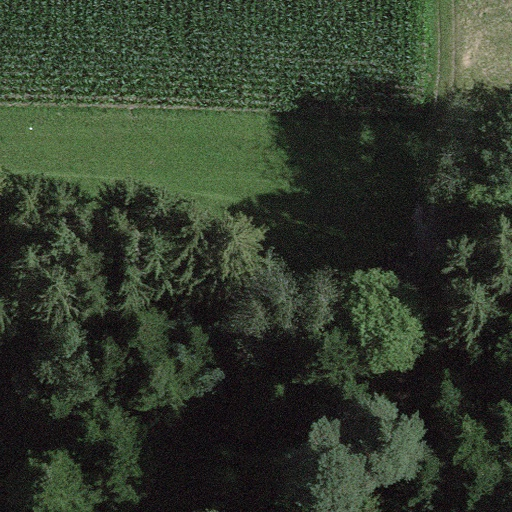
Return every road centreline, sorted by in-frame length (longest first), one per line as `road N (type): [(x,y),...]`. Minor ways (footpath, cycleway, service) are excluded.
road 1 (track): [(448,0),(452,97),(429,234),(417,511)]
road 2 (track): [(429,234),(328,284),(151,345),(0,382)]
